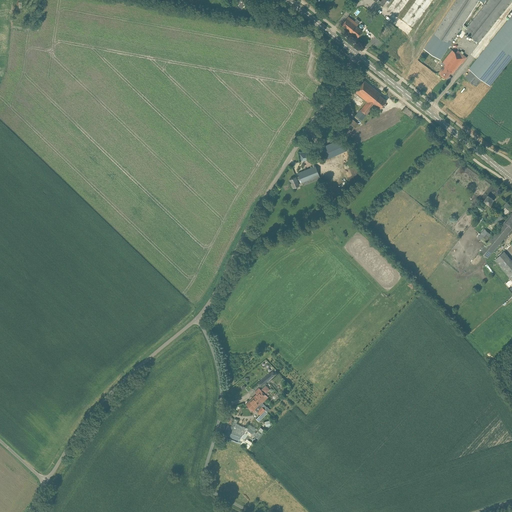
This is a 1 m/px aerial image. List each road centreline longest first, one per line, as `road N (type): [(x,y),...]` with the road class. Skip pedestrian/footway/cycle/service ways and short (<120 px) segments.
road 1 (unclassified): [(200,316),(356,52)]
road 2 (unclassified): [(43,482),(120,387),(200,316)]
road 3 (unclassified): [(249,511),(202,483),(221,388),(200,316)]
road 4 (tertiary): [(507,175),(356,52)]
